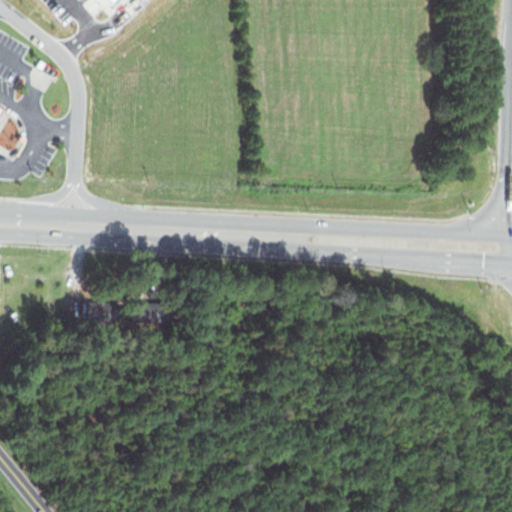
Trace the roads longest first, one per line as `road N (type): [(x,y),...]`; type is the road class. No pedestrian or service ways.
road 1 (primary): [(511,235),(317,227),(225,233)]
road 2 (primary): [(225,233),(509,261)]
road 3 (motorway): [(511,0),(509,261)]
road 4 (residential): [(0,3),(73,72),(71,224)]
road 5 (primary): [(0,220),(225,233)]
